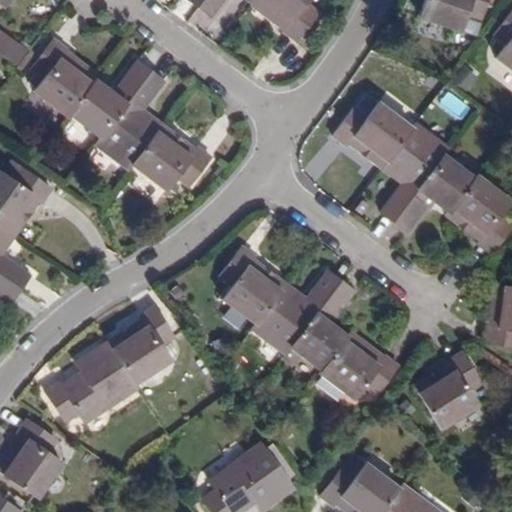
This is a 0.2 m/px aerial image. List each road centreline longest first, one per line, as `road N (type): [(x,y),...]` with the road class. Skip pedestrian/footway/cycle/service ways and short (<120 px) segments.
road 1 (residential): [(277,170),(41,335),(0,393)]
road 2 (residential): [(426,305),(277,170)]
road 3 (residential): [(133,0),(285,125)]
road 4 (residential): [(379,0),(285,125)]
